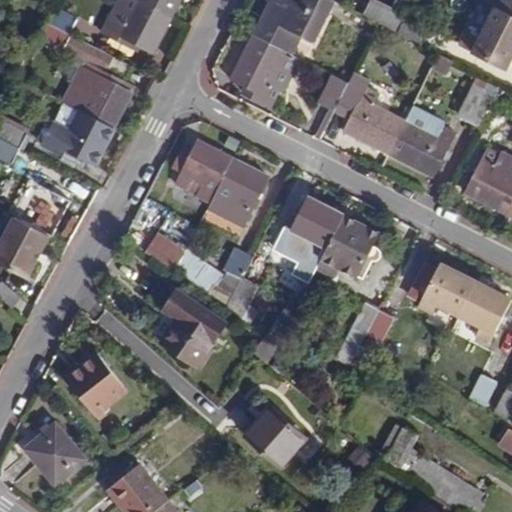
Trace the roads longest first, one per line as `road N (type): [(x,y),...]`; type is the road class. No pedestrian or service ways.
road 1 (residential): [(511,258),(174,91)]
road 2 (residential): [(174,91),(0,408)]
